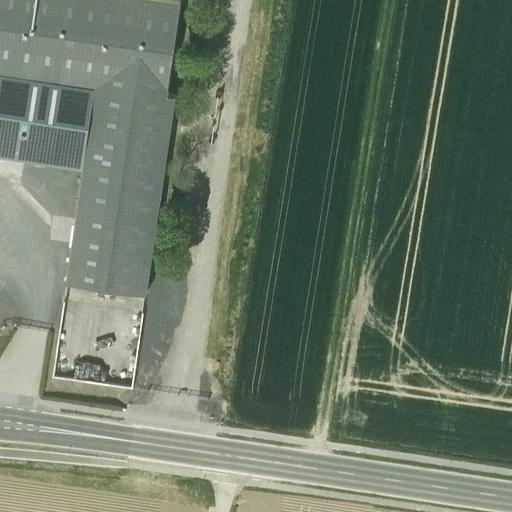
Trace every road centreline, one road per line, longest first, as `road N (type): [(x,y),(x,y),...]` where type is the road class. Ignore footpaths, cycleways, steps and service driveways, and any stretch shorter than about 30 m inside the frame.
road 1 (track): [(315,468),(389,0)]
road 2 (secondary): [(511,497),(232,456)]
road 3 (secondary): [(232,456),(0,421)]
